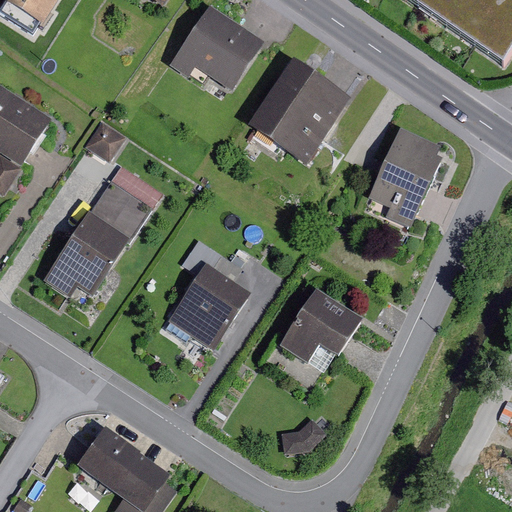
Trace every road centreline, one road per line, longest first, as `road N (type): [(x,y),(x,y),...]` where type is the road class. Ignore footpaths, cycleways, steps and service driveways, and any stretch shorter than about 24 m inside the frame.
road 1 (residential): [(74,368),(293,506),(318,506),(349,488),(496,132)]
road 2 (tertiary): [(305,0),(496,132)]
road 3 (residential): [(440,511),(511,379)]
road 4 (residential): [(74,368),(0,490)]
